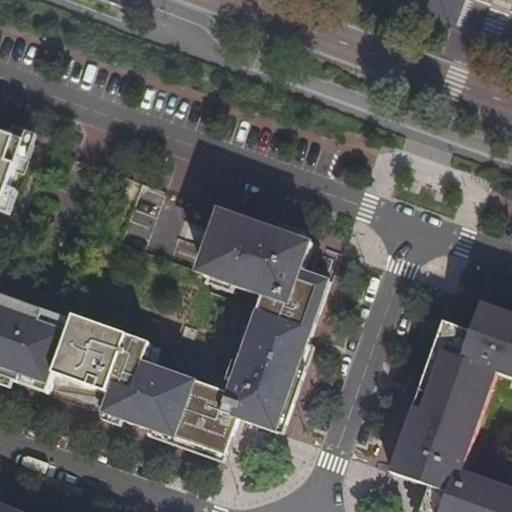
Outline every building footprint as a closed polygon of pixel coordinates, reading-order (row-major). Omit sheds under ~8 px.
[(0,377),(21,385),(24,378),(52,388),(71,334),(44,324),(48,312),(0,295),(0,202),(6,204),(27,147),(0,137),(0,377)] [(214,253),(206,277),(255,294),(259,284),(267,287),(264,295),(263,299),(229,394),(146,365),(152,345),(77,319),(71,334),(56,376),(113,396),(106,416),(219,455),(229,459),(242,421),(280,435),(285,420),(301,375),(325,307),(333,284),(305,274),(315,245),(266,228),(228,215),(221,233),(216,231),(209,251),(214,253)] [(511,315),(493,309),(485,306),(474,334),(446,324),(432,364),(440,368),(435,382),(427,379),(393,475),(430,488),(421,511),(511,511),(511,490),(465,473),(499,376),(511,380),(511,315)] [(440,368),(432,364),(427,379),(435,382),(440,368)] [(24,378),(21,385),(50,395),(52,388),(24,378)]
